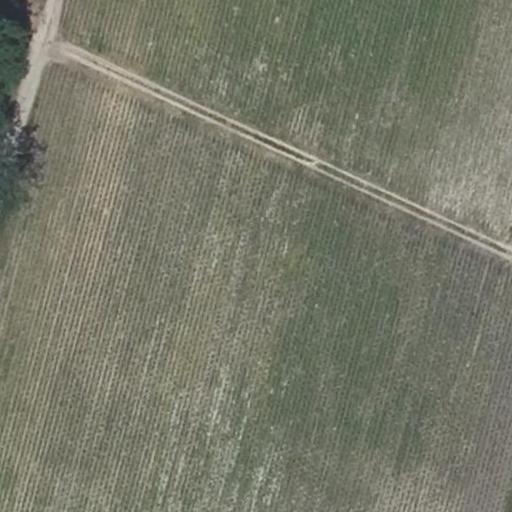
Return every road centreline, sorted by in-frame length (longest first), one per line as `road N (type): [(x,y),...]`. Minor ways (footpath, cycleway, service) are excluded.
road 1 (track): [(44,34),(511,248)]
road 2 (track): [(0,191),(54,0)]
